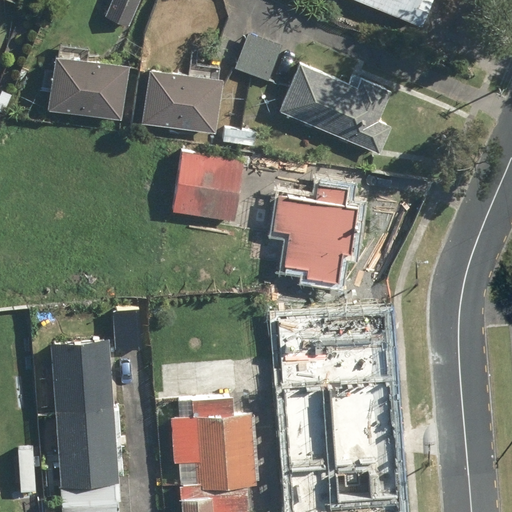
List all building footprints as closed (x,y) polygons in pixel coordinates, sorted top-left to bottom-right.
[(129,27),(140,0),(112,0),(105,17),(129,27)] [(355,0),(422,28),(434,0),(355,0)] [(284,41),(251,28),(237,64),(270,77),(284,41)] [(132,60),(59,49),(51,105),(124,116),(132,60)] [(303,57),(281,106),(382,149),(395,120),(381,114),(395,83),(365,71),(360,82),(303,57)] [(226,74),(152,63),(144,117),(218,128),(226,74)] [(257,125),(226,124),(224,149),(256,150),(257,125)] [(247,156),(186,145),(175,207),(236,218),(247,156)] [(318,194),(281,189),(277,224),(269,223),(266,245),(289,248),(287,259),(311,263),(310,272),(341,276),(346,245),(354,246),(361,200),(350,199),(352,181),(320,177),(318,194)] [(405,511),(389,306),(275,315),(290,511),(405,511)] [(124,511),(112,334),(52,338),(64,511),(124,511)] [(197,411),(174,413),(177,459),(197,457),(198,481),(183,482),(184,511),(246,511),(252,511),(250,481),(259,480),(254,407),(236,409),(235,394),(195,396),(197,411)] [(38,442),(20,442),(20,488),(39,488),(38,442)]
